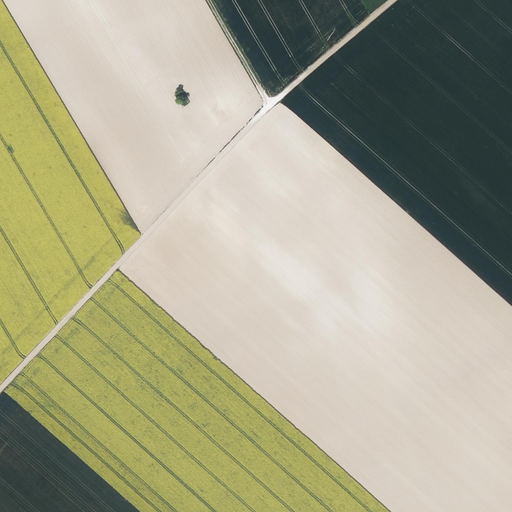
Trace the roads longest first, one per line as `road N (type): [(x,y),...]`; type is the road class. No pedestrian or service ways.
road 1 (track): [(389,0),(278,97),(0,391)]
road 2 (track): [(211,0),(272,104)]
